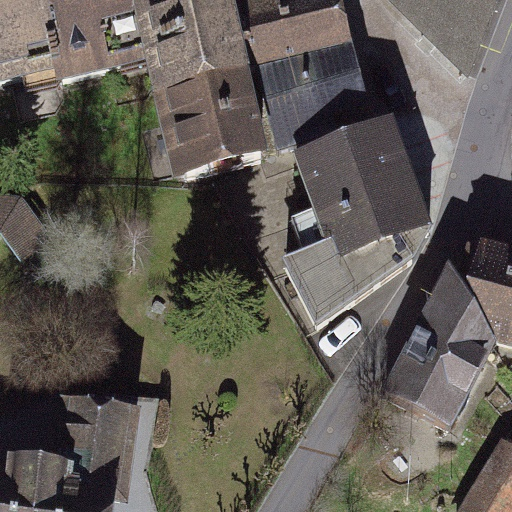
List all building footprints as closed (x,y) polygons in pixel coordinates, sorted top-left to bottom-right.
[(288,102),(285,89),(372,68),(356,0),(266,0),(264,1),(238,0),(0,0),(0,101),(21,92),(23,98),(78,86),(81,102),(178,86),(195,196),(298,181),(294,165),(280,103),(288,102)] [(511,5),(511,0),(385,0),(479,93),(498,38),(511,5)] [(391,144),(372,68),(285,89),(288,102),(280,103),(294,165),(391,144)] [(310,178),(341,269),(303,283),(337,348),(439,288),(457,252),(419,141),(310,178)] [(469,292),(403,412),(468,448),(511,369),(511,266),(505,265),(494,306),(469,292)] [(0,476),(0,511),(146,511),(161,430),(77,416),(65,488),(0,476)] [(511,511),(511,463),(479,511),(511,511)]
